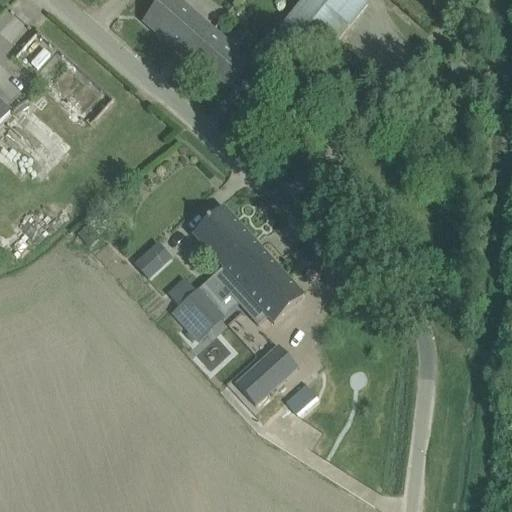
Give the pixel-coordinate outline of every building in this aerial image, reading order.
[(213,32),(210,30),(176,0),(165,0),(145,23),(187,61),(213,32)] [(365,6),(356,0),(303,0),(280,29),(292,40),(318,61),(365,6)] [(213,32),(187,61),(224,94),(250,65),(213,32)] [(27,35),(14,60),(36,72),(50,47),(27,35)] [(485,82),(470,69),(458,58),(447,70),(475,94),(485,82)] [(26,105),(5,125),(48,170),(69,150),(26,105)] [(180,309),(173,315),(174,317),(175,315),(188,330),(187,331),(199,344),(213,331),(205,323),(231,299),(258,328),(267,319),(274,326),(304,298),(223,210),(193,237),(223,269),(196,294),(180,309)] [(142,261),(136,267),(148,281),(154,274),(142,261)] [(279,349),(236,387),(255,408),(297,369),(279,349)]
